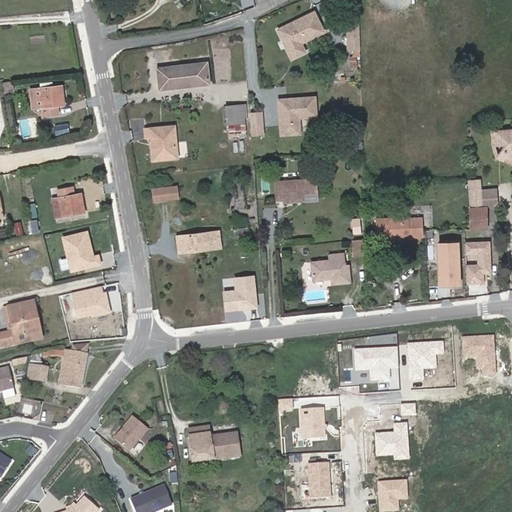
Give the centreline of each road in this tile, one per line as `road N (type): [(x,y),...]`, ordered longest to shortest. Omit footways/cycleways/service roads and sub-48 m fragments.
road 1 (unclassified): [(138,341),(511,308)]
road 2 (residential): [(97,46),(223,33),(296,0)]
road 3 (tertiary): [(116,138),(143,296),(138,341)]
road 4 (tertiary): [(138,341),(62,441)]
